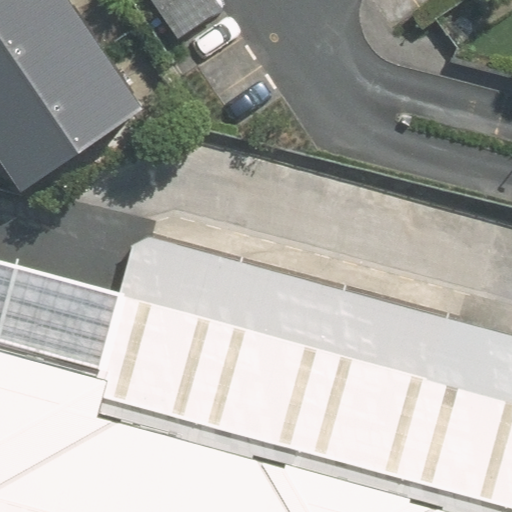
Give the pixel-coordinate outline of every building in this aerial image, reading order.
[(60,0),(56,0),(0,37),(0,121),(99,56),(60,0)] [(0,0),(0,37),(56,0),(0,0)] [(226,0),(157,0),(185,40),(232,8),(226,0)] [(134,109),(99,56),(0,121),(0,151),(22,184),(134,109)] [(511,511),(511,334),(150,237),(134,233),(119,288),(0,256),(0,330),(114,361),(99,418),(284,468),(289,451),(415,485),(410,503),(446,511),(511,511)] [(0,511),(446,511),(410,503),(415,485),(289,451),(284,468),(99,418),(114,361),(0,330),(0,511)]
